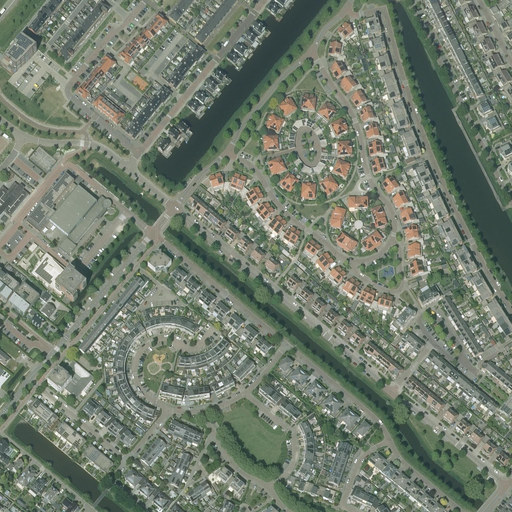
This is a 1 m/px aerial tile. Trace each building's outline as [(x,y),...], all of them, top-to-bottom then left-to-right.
[(58,0),(52,0),(52,1),(61,9),(64,5),(58,0)] [(192,4),(186,0),(183,0),(182,2),(189,8),(192,4)] [(226,0),(224,4),(231,10),(234,6),(227,0),(226,0)] [(470,0),(461,0),(458,2),(460,7),(459,7),(461,10),(467,7),(466,5),(471,2),(470,0)] [(511,6),(511,0),(500,0),(502,2),(500,4),(505,10),(509,4),(511,6)] [(52,1),(48,6),(58,13),(61,9),(52,1)] [(110,8),(101,1),(97,5),(106,12),(110,8)] [(436,1),(426,5),(428,8),(426,9),(427,11),(437,6),(435,2),(436,1)] [(179,6),(186,12),(189,8),(182,2),(179,6)] [(496,22),(502,18),(499,13),(505,10),(500,4),(498,5),(496,3),(493,5),(495,8),(490,11),(493,16),(493,17),(492,16),(492,17),(496,22)] [(220,8),(228,14),(231,10),(224,4),(220,8)] [(269,6),(267,9),(267,10),(275,17),(277,14),(278,14),(281,10),(281,9),(282,7),(278,4),(276,6),(275,4),(272,8),(270,6),(269,6)] [(106,12),(97,5),(94,9),(103,16),(104,15),(105,16),(107,13),(106,13),(106,12)] [(48,6),(45,10),(54,17),(58,13),(48,6)] [(175,10),(182,16),(186,12),(179,6),(175,10)] [(431,15),(440,10),(440,9),(439,10),(437,6),(427,11),(428,13),(430,12),(431,15)] [(467,7),(461,10),(462,14),(463,13),(466,18),(477,12),(474,7),(468,10),(467,7)] [(217,12),(224,18),(228,14),(220,8),(217,12)] [(45,9),(41,14),(51,22),(54,17),(45,10),(45,9)] [(103,16),(94,9),(93,10),(95,11),(92,14),(91,13),(100,21),(103,16)] [(172,14),(179,20),(182,16),(175,10),(172,14)] [(440,10),(431,15),(433,19),(443,14),(440,10)] [(224,18),(217,12),(214,16),(221,22),(224,18)] [(477,12),(466,18),(469,23),(467,23),(469,27),(475,23),(474,21),(479,18),(477,16),(478,15),(477,12)] [(100,21),(91,13),(87,17),(96,25),(100,21)] [(41,14),(37,18),(38,18),(47,26),(51,22),(41,14)] [(179,20),(172,14),(169,19),(176,24),(179,20)] [(435,24),(445,19),(443,14),(433,19),(435,24)] [(165,29),(168,25),(163,20),(159,17),(158,16),(154,20),(165,29)] [(211,20),(218,25),(221,22),(214,16),(211,20)] [(367,30),(379,27),(379,25),(378,25),(376,16),(373,17),(374,18),(375,22),(368,23),(368,24),(369,29),(367,30)] [(93,28),(96,25),(87,17),(87,18),(89,19),(86,22),(84,21),(94,29),(93,28)] [(38,18),(35,22),(44,30),(47,26),(38,18)] [(502,18),(496,22),(499,28),(499,27),(500,27),(503,32),(509,28),(511,31),(511,30),(511,20),(511,19),(505,23),(502,18)] [(437,26),(435,27),(436,29),(447,23),(445,19),(435,24),(437,26)] [(165,29),(154,20),(155,21),(152,24),(159,31),(162,27),(165,29)] [(208,24),(215,29),(218,25),(211,20),(208,24)] [(90,33),(94,29),(84,21),(81,25),(90,33)] [(35,22),(32,26),(41,34),(44,30),(35,22)] [(255,29),(252,32),(254,34),(252,35),(256,38),(258,37),(259,38),(263,33),(262,33),(264,30),(256,23),(256,24),(255,23),(253,27),(255,29)] [(447,23),(436,29),(437,31),(439,30),(440,33),(448,29),(446,24),(447,24),(447,23)] [(475,23),(469,27),(470,30),(472,29),(474,34),(485,29),(483,26),(481,24),(476,26),(475,23)] [(159,31),(152,24),(148,28),(156,35),(159,31)] [(215,29),(208,24),(204,28),(211,33),(215,29)] [(77,29),(86,37),(89,33),(90,34),(90,33),(81,25),(77,29)] [(341,28),(350,38),(354,35),(356,37),(358,36),(356,29),(351,31),(349,29),(350,28),(346,25),(345,26),(344,26),(342,28),(341,28)] [(32,26),(28,30),(35,36),(37,38),(41,34),(32,26)] [(368,39),(374,38),(373,35),(378,34),(381,34),(379,27),(367,30),(369,36),(367,36),(368,39)] [(144,31),(153,39),(156,35),(148,28),(145,32),(144,31)] [(201,32),(208,37),(211,33),(204,28),(201,32)] [(340,42),(346,45),(348,43),(346,42),(350,38),(341,28),(341,29),(339,31),(337,33),(340,36),(341,36),(343,38),(340,42)] [(86,37),(77,29),(74,34),(83,41),(86,37)] [(448,29),(440,33),(442,37),(451,33),(448,29)] [(485,29),(474,34),(477,39),(475,40),(477,43),(483,39),(482,37),(488,34),(485,29)] [(153,39),(144,31),(140,35),(150,43),(148,41),(151,38),(153,39)] [(198,35),(205,41),(208,37),(201,32),(198,35)] [(247,38),(245,41),(246,43),(245,44),(249,47),(250,46),(251,47),(255,42),(257,39),(256,38),(252,35),(249,32),(249,33),(248,32),(245,36),(246,36),(245,36),(247,38)] [(451,33),(442,37),(445,42),(453,38),(451,33)] [(83,41),(74,34),(75,35),(72,39),(71,37),(71,38),(80,45),(83,41)] [(137,39),(147,47),(150,43),(140,35),(137,39)] [(198,35),(194,40),(202,45),(205,41),(198,35)] [(80,45),(71,38),(67,42),(69,43),(76,49),(80,45)] [(375,41),(374,38),(368,39),(369,42),(371,42),(372,48),(384,45),(384,42),(383,43),(382,38),(379,39),(379,40),(375,41)] [(446,44),(444,45),(445,47),(455,42),(453,38),(445,42),(446,44)] [(147,47),(137,39),(134,43),(133,42),(142,49),(145,45),(147,47)] [(483,39),(477,43),(478,46),(480,45),(482,50),(493,45),(490,39),(484,42),(483,39)] [(10,52),(0,64),(0,65),(12,75),(19,69),(23,66),(32,57),(36,52),(34,50),(21,40),(14,49),(10,52)] [(137,52),(139,53),(142,49),(133,42),(129,46),(137,52)] [(346,45),(340,42),(338,46),(335,45),(336,45),(331,44),(330,46),(329,49),(329,50),(342,52),(343,47),(345,47),(346,45)] [(455,42),(445,47),(446,49),(448,48),(449,51),(459,46),(458,47),(455,42)] [(73,53),(76,49),(69,43),(66,46),(64,45),(64,46),(73,53)] [(237,46),(234,50),(237,53),(242,57),(244,54),(245,55),(249,50),(248,49),(249,47),(245,44),(244,46),(242,45),(239,48),(237,46),(237,47),(237,46)] [(384,45),(372,48),(374,54),(372,54),(373,57),(379,56),(378,53),(382,51),(383,52),(385,52),(384,45)] [(493,45),(482,50),(485,55),(483,56),(485,59),(491,56),(490,53),(495,50),(494,48),(494,47),(493,45)] [(60,50),(70,57),(71,58),(73,55),(72,55),(73,53),(64,46),(60,50)] [(126,50),(134,56),(137,52),(129,46),(126,50)] [(459,46),(449,51),(452,56),(461,51),(459,46)] [(193,52),(201,59),(203,56),(204,54),(196,48),(193,52)] [(70,57),(60,50),(57,54),(66,61),(70,57)] [(134,56),(126,50),(123,53),(122,53),(133,62),(131,60),(134,56)] [(344,60),(346,60),(345,57),(341,56),(342,52),(329,50),(329,51),(329,50),(328,53),(329,53),(329,56),(333,57),(334,56),(336,56),(337,61),(344,60)] [(461,51),(452,56),(454,60),(463,55),(461,51)] [(188,56),(197,63),(198,61),(199,62),(201,59),(193,52),(189,57),(188,56)] [(133,62),(122,53),(119,57),(121,59),(120,59),(124,62),(129,66),(133,62)] [(229,55),(226,59),(227,59),(235,66),(237,63),(237,64),(241,59),(240,58),(242,57),(237,53),(236,55),(235,54),(232,57),(230,55),(230,56),(229,55)] [(455,63),(454,64),(455,66),(466,60),(465,61),(462,56),(464,56),(463,55),(454,60),(455,63)] [(197,63),(188,56),(184,60),(193,67),(195,64),(194,64),(196,62),(197,63)] [(380,59),(379,56),(373,57),(374,60),(377,60),(379,65),(389,63),(389,62),(388,60),(387,56),(384,57),(380,59)] [(491,56),(485,59),(487,62),(488,61),(490,66),(489,67),(501,61),(500,58),(499,58),(498,56),(493,58),(491,56)] [(102,61),(113,70),(117,66),(111,61),(108,58),(106,57),(102,61)] [(193,67),(184,60),(184,61),(185,61),(182,65),(181,65),(189,71),(190,69),(190,70),(193,67)] [(344,60),(337,61),(338,66),(335,67),(335,66),(331,68),(332,71),(331,71),(333,73),(333,74),(345,68),(342,63),(344,62),(344,60)] [(466,60),(455,66),(456,68),(458,67),(459,70),(469,66),(466,60)] [(108,72),(111,68),(113,70),(102,61),(103,62),(100,66),(108,72)] [(501,61),(489,67),(491,72),(492,72),(493,75),(499,72),(498,69),(504,66),(501,61)] [(377,72),(378,75),(384,74),(383,71),(388,69),(388,70),(391,69),(389,63),(379,65),(381,71),(377,72)] [(177,69),(186,76),(188,73),(187,73),(189,71),(181,65),(177,69)] [(104,76),(108,72),(100,66),(97,69),(104,76)] [(461,73),(459,74),(460,76),(471,71),(469,66),(459,70),(461,73)] [(347,72),(345,68),(333,74),(334,75),(333,75),(335,77),(337,79),(341,77),(340,76),(343,75),(345,78),(350,74),(349,71),(347,72)] [(104,76),(97,69),(93,73),(101,80),(104,76)] [(186,76),(177,69),(178,70),(175,74),(174,73),(182,81),(181,80),(183,78),(183,79),(186,76)] [(216,77),(213,80),(219,86),(223,81),(223,80),(225,78),(217,71),(216,71),(213,74),(214,75),(216,77)] [(471,71),(460,76),(461,78),(463,77),(464,81),(474,76),(471,71)] [(498,83),(510,76),(507,71),(501,74),(499,72),(493,75),(495,78),(498,83)] [(101,80),(93,73),(90,77),(98,84),(101,80)] [(170,78),(179,86),(182,83),(181,82),(182,81),(174,73),(170,78)] [(352,76),(350,74),(345,78),(346,80),(345,82),(344,81),(340,84),(342,86),(341,87),(343,89),(344,89),(354,81),(350,77),(352,76)] [(381,78),(383,84),(394,80),(392,74),(389,74),(389,75),(385,77),(384,74),(378,75),(379,79),(381,78)] [(466,84),(464,85),(465,87),(476,81),(474,76),(464,81),(466,84)] [(510,76),(498,83),(498,84),(500,82),(503,87),(501,88),(503,91),(509,87),(507,84),(511,81),(511,79),(510,76)] [(98,84),(90,77),(87,81),(95,88),(98,84)] [(179,86),(170,78),(171,79),(167,83),(175,90),(176,88),(177,88),(179,86)] [(208,86),(205,89),(212,95),(216,90),(215,89),(218,87),(210,80),(209,81),(209,80),(206,84),(207,84),(206,84),(208,86)] [(394,80),(383,84),(385,83),(386,89),(396,86),(394,80)] [(95,88),(87,81),(84,85),(91,92),(95,88)] [(356,91),(361,87),(359,84),(358,86),(354,81),(344,89),(344,90),(346,92),(347,92),(348,93),(352,89),(353,90),(354,89),(356,91)] [(476,81),(465,87),(466,89),(468,88),(469,91),(479,86),(476,81)] [(91,92),(84,85),(81,89),(80,88),(80,89),(90,97),(91,97),(88,95),(91,92)] [(386,95),(398,92),(398,91),(397,89),(397,90),(396,86),(386,89),(388,95),(386,95)] [(471,94),(469,95),(470,97),(481,91),(479,86),(469,91),(471,94)] [(354,103),(365,96),(363,97),(360,92),(363,90),(361,87),(356,91),(357,94),(356,95),(351,98),(352,100),(353,103),(353,102),(354,103)] [(509,87),(503,91),(505,93),(504,93),(508,99),(511,95),(511,88),(511,90),(509,87)] [(90,97),(80,89),(76,93),(78,94),(82,97),(87,102),(90,97)] [(163,89),(159,94),(167,100),(169,98),(169,97),(170,95),(163,89)] [(481,91),(470,97),(471,99),(473,98),(475,101),(478,99),(480,98),(484,96),(481,91)] [(159,94),(157,92),(154,96),(153,97),(155,98),(163,104),(164,103),(165,103),(167,100),(159,94)] [(398,92),(386,95),(388,101),(387,102),(388,105),(393,103),(392,100),(397,99),(400,98),(398,92)] [(195,99),(203,106),(205,103),(205,104),(209,99),(202,93),(200,96),(198,95),(197,95),(194,98),(195,99)] [(97,109),(105,99),(101,95),(97,100),(94,104),(92,106),(97,109)] [(307,111),(309,97),(308,97),(305,96),(305,97),(303,97),(302,106),(301,106),(300,110),(307,111)] [(365,96),(354,103),(354,104),(355,106),(356,106),(357,107),(362,104),(362,105),(364,104),(365,107),(371,104),(370,100),(368,102),(365,96)] [(481,105),(478,107),(478,113),(489,108),(491,107),(488,102),(490,101),(488,98),(486,99),(484,96),(480,98),(478,99),(481,105)] [(153,97),(150,101),(159,108),(161,106),(161,105),(162,104),(163,105),(163,104),(155,98),(153,97)] [(97,109),(97,110),(97,109),(101,112),(109,102),(105,99),(97,109)] [(285,102),(284,103),(292,115),(298,111),(295,107),(294,108),(289,100),(287,101),(284,102),(285,102)] [(150,101),(146,105),(155,112),(156,111),(157,111),(159,108),(150,101)] [(109,102),(101,112),(105,115),(113,105),(109,102)] [(190,103),(187,107),(188,107),(187,107),(196,114),(198,111),(198,112),(202,107),(195,102),(193,105),(191,103),(190,104),(190,103)] [(292,115),(284,103),(283,103),(281,105),(279,107),(284,114),(283,115),(286,119),(292,115)] [(393,103),(388,105),(389,108),(390,108),(392,113),(404,109),(401,103),(398,104),(399,104),(394,106),(393,103)] [(322,119),(331,108),(331,107),(329,105),(328,106),(326,104),(320,111),(317,114),(322,119)] [(361,118),(373,113),(371,107),(373,107),(371,104),(365,107),(366,109),(365,110),(365,111),(360,113),(360,115),(361,118),(361,117),(361,118)] [(113,105),(105,115),(109,118),(117,108),(113,105)] [(146,105),(142,110),(152,117),(154,114),(153,114),(155,112),(146,105)] [(117,108),(109,118),(113,121),(112,122),(121,112),(117,108)] [(331,108),(322,119),(328,123),(330,120),(330,119),(336,112),(334,111),(334,110),(332,108),(331,108)] [(489,108),(478,113),(483,118),(489,115),(490,118),(496,114),(495,111),(492,113),(489,108)] [(394,119),(406,115),(404,109),(392,113),(394,119)] [(139,114),(147,121),(149,120),(152,117),(142,110),(139,114)] [(121,112),(112,122),(117,126),(118,124),(121,120),(125,115),(121,112)] [(373,113),(361,118),(362,119),(361,119),(363,122),(363,121),(364,123),(369,121),(370,121),(371,121),(372,123),(379,121),(378,118),(376,119),(373,113)] [(139,114),(135,118),(145,126),(147,123),(146,123),(147,121),(139,114)] [(491,120),(486,123),(486,130),(500,122),(496,114),(490,118),(491,120)] [(406,115),(394,119),(396,125),(408,121),(406,115)] [(269,121),(268,122),(282,128),(284,121),(280,120),(271,117),(270,119),(269,121)] [(135,118),(132,123),(141,131),(140,130),(142,128),(142,129),(145,126),(135,118)] [(332,132),(345,126),(345,125),(344,122),(343,123),(342,121),(334,125),(333,124),(329,126),(332,132)] [(379,121),(372,123),(373,126),(371,127),(366,129),(366,130),(365,131),(366,133),(367,134),(379,131),(378,125),(380,125),(379,121)] [(408,121),(396,125),(398,130),(397,131),(398,134),(404,132),(403,129),(407,127),(407,128),(410,127),(408,121)] [(282,128),(268,122),(268,123),(267,126),(266,128),(275,132),(275,133),(279,134),(282,128)] [(500,122),(486,130),(491,134),(497,131),(498,134),(504,131),(500,122)] [(132,123),(128,127),(138,136),(141,133),(140,132),(141,131),(132,123)] [(177,134),(180,137),(184,140),(186,137),(185,136),(189,131),(187,129),(187,128),(184,126),(181,124),(178,127),(179,128),(177,130),(179,131),(177,134)] [(345,126),(332,132),(335,139),(339,137),(339,136),(347,132),(346,130),(347,129),(346,127),(345,127),(345,126)] [(128,127),(127,128),(124,132),(126,133),(126,134),(134,140),(135,138),(136,139),(138,136),(128,127)] [(170,137),(168,140),(173,144),(175,146),(177,143),(176,142),(180,137),(177,134),(172,130),(169,133),(170,134),(168,136),(170,137)] [(379,131),(367,134),(367,135),(367,138),(368,138),(368,139),(374,138),(374,139),(376,138),(376,141),(383,140),(383,136),(379,137),(377,132),(379,131)] [(405,135),(404,132),(398,134),(399,137),(401,137),(403,142),(414,138),(414,136),(413,136),(411,131),(409,132),(409,133),(405,135)] [(414,138),(403,142),(405,148),(416,144),(414,138)] [(160,146),(157,150),(163,154),(164,153),(165,153),(170,147),(172,149),(175,146),(173,144),(168,140),(165,143),(164,142),(162,144),(161,144),(160,146)] [(369,151),(382,150),(382,144),(384,143),(383,140),(376,141),(377,144),(375,144),(375,145),(369,145),(370,147),(369,147),(369,150),(369,151)] [(500,156),(511,150),(511,149),(511,150),(508,145),(511,144),(510,141),(503,144),(505,147),(499,150),(500,156)] [(416,144),(405,148),(407,153),(418,149),(419,149),(418,147),(416,144)] [(418,149),(407,153),(409,157),(407,158),(410,164),(415,162),(414,158),(418,156),(418,157),(421,156),(418,149)] [(378,159),(385,157),(388,157),(387,154),(383,155),(382,150),(369,151),(369,154),(370,154),(370,157),(375,156),(378,155),(378,159)] [(511,150),(500,156),(505,161),(510,158),(511,160),(511,150)] [(373,168),(373,169),(385,165),(384,160),(386,160),(385,157),(378,159),(379,162),(376,163),(376,162),(372,163),(372,165),(372,166),(372,168),(373,168)] [(271,171),(284,165),(281,158),(277,160),(277,161),(268,165),(269,167),(270,170),(271,171)] [(334,167),(347,172),(348,172),(349,169),(348,169),(349,166),(341,163),(341,162),(337,160),(334,167)] [(284,165),(271,171),(272,174),(273,174),(274,176),(282,172),(282,173),(287,171),(284,165)] [(387,171),(385,165),(373,169),(373,170),(374,173),(375,175),(380,174),(379,173),(387,171)] [(417,165),(411,168),(413,172),(414,171),(417,177),(428,172),(427,170),(425,165),(422,167),(418,169),(417,165)] [(347,172),(334,167),(331,174),(336,175),(336,174),(345,178),(345,176),(346,176),(347,173),(347,172)] [(428,172),(417,177),(419,182),(421,181),(430,177),(428,172)] [(285,189),(294,178),(288,173),(285,177),(286,177),(280,185),(282,186),(282,187),(284,188),(285,189)] [(40,233),(49,222),(77,188),(73,184),(74,182),(66,175),(26,222),(40,233)] [(215,177),(214,177),(219,190),(223,189),(223,191),(227,191),(227,184),(222,184),(222,181),(223,181),(221,176),(218,176),(215,177)] [(227,184),(227,191),(229,191),(230,189),(235,191),(240,178),(240,177),(237,176),(236,177),(234,176),(232,181),(233,181),(232,184),(227,184)] [(324,180),(332,192),(333,192),(336,190),(335,190),(337,188),(332,181),(333,180),(330,176),(324,180)] [(214,192),(219,190),(214,177),(214,178),(214,177),(211,178),(211,179),(208,180),(210,185),(211,185),(212,187),(207,191),(212,195),(214,194),(214,192)] [(421,181),(419,182),(421,188),(423,187),(432,183),(433,183),(432,181),(430,177),(421,181)] [(242,196),(246,191),(242,188),(243,185),(244,186),(246,181),(244,180),(244,179),(241,178),(240,178),(235,191),(239,192),(239,194),(242,196)] [(299,182),(294,178),(285,189),(288,191),(290,192),(296,185),(296,186),(299,182)] [(386,190),(396,182),(393,178),(387,183),(386,182),(383,185),(384,187),(385,190),(386,190)] [(332,192),(324,180),(319,184),(321,188),(322,188),(327,195),(329,194),(332,193),(332,192)] [(396,190),(398,193),(404,189),(402,186),(399,188),(395,184),(396,182),(386,190),(386,191),(388,193),(389,193),(390,194),(394,191),(395,191),(396,190)] [(0,217),(4,213),(10,218),(11,218),(13,215),(26,198),(29,196),(29,195),(23,190),(24,188),(20,185),(19,187),(14,183),(12,186),(8,191),(2,187),(2,188),(0,190),(0,217)] [(421,188),(423,193),(422,194),(424,197),(429,194),(428,192),(432,190),(432,191),(435,189),(432,183),(423,187),(421,188)] [(316,185),(309,184),(308,199),(311,199),(314,199),(315,190),(316,185)] [(78,187),(77,188),(49,222),(66,236),(58,245),(60,246),(59,249),(68,257),(76,247),(74,246),(96,219),(98,221),(99,219),(106,211),(106,210),(107,210),(108,210),(109,209),(109,208),(110,206),(110,205),(110,204),(110,203),(109,202),(108,202),(107,202),(106,201),(106,202),(105,201),(106,201),(101,197),(97,203),(78,187)] [(248,201),(260,194),(258,191),(257,191),(256,189),(252,192),(252,193),(250,194),(246,191),(242,196),(241,197),(243,199),(246,198),(248,201)] [(395,204),(407,198),(404,193),(406,192),(404,189),(398,193),(399,195),(398,196),(398,197),(393,199),(394,201),(393,201),(395,204)] [(429,194),(424,197),(425,200),(427,199),(429,205),(440,200),(440,199),(439,197),(439,198),(437,193),(434,195),(435,195),(431,197),(429,194)] [(252,210),(258,206),(256,204),(257,204),(257,203),(262,200),(262,198),(261,195),(260,195),(260,194),(248,201),(251,207),(250,208),(252,210)] [(187,204),(188,206),(188,207),(189,208),(190,208),(198,198),(194,195),(186,204),(187,204)] [(190,208),(190,209),(191,209),(192,210),(193,210),(194,211),(195,211),(202,202),(198,198),(190,208)] [(355,211),(358,210),(357,198),(351,198),(351,200),(348,200),(348,202),(347,202),(348,206),(349,209),(355,209),(355,211)] [(364,198),(357,198),(358,210),(361,210),(361,209),(367,209),(367,205),(368,205),(368,201),(367,201),(367,200),(364,200),(364,198)] [(405,206),(406,208),(413,206),(411,202),(409,203),(407,198),(395,204),(396,205),(395,205),(397,208),(397,207),(398,209),(403,206),(404,207),(405,206)] [(440,200),(429,205),(431,204),(433,209),(432,210),(443,205),(440,200)] [(199,214),(206,205),(202,202),(195,211),(199,214)] [(206,205),(199,214),(203,218),(210,209),(211,208),(207,205),(206,205)] [(259,217),(270,209),(269,208),(270,208),(267,206),(266,205),(261,209),(260,208),(260,209),(258,206),(252,210),(255,215),(256,214),(259,217)] [(443,205),(432,210),(434,216),(445,211),(443,205)] [(402,219),(402,220),(414,215),(412,216),(410,210),(414,209),(413,206),(406,208),(407,211),(406,212),(401,214),(401,216),(402,219)] [(371,217),(373,221),(384,216),(382,210),(382,211),(380,211),(379,208),(378,209),(378,208),(374,209),(374,210),(371,211),(373,217),(371,217)] [(207,221),(215,212),(210,209),(203,218),(207,221)] [(270,209),(259,217),(263,222),(262,223),(265,226),(270,221),(268,219),(269,218),(268,217),(273,213),(272,212),(273,212),(270,209)] [(334,211),(332,218),(344,221),(345,218),(343,218),(345,212),(342,211),(342,210),(338,209),(338,210),(336,210),(335,212),(334,212),(334,211)] [(445,211),(434,216),(436,215),(439,220),(435,222),(437,225),(442,222),(441,219),(445,217),(445,218),(448,217),(445,211)] [(215,212),(207,221),(211,225),(219,216),(215,212)] [(412,223),(412,225),(419,224),(418,220),(416,221),(414,215),(402,220),(403,223),(404,223),(404,224),(410,222),(410,223),(412,223)] [(214,228),(215,229),(223,219),(219,216),(211,225),(212,225),(213,227),(213,228),(214,228)] [(387,223),(384,216),(373,221),(374,224),(375,223),(377,229),(380,228),(384,227),(384,226),(385,226),(384,223),(386,222),(386,223),(387,223)] [(270,221),(265,226),(268,230),(269,228),(273,232),(282,221),(281,221),(279,219),(277,218),(273,223),(272,222),(272,223),(270,221)] [(343,224),(344,221),(332,218),(330,224),(332,224),(331,227),(333,228),(332,229),(336,230),(336,229),(340,230),(341,224),(343,224)] [(215,229),(215,230),(216,230),(217,230),(218,231),(219,231),(220,232),(224,227),(226,229),(230,223),(228,221),(227,223),(223,219),(215,229)] [(282,221),(273,232),(277,236),(276,237),(275,239),(277,241),(279,239),(284,233),(281,232),(282,231),(281,230),(286,225),(284,224),(285,224),(283,222),(282,222),(282,221)] [(442,222),(437,225),(438,228),(442,226),(444,232),(443,232),(443,233),(453,227),(450,221),(447,222),(448,223),(444,225),(442,222)] [(225,236),(226,237),(226,238),(226,239),(227,239),(227,240),(228,240),(236,230),(232,227),(233,225),(230,223),(226,229),(228,231),(224,235),(225,236)] [(406,235),(406,236),(419,233),(418,227),(420,227),(419,224),(412,225),(413,228),(411,229),(412,229),(406,231),(406,232),(406,235)] [(453,227),(443,233),(445,238),(456,233),(453,227)] [(286,235),(284,233),(279,239),(283,242),(284,241),(288,243),(296,232),(295,232),(295,231),(292,230),(291,229),(287,235),(286,234),(286,235)] [(228,240),(228,241),(229,241),(230,241),(231,241),(232,242),(233,243),(237,238),(239,240),(243,234),(241,232),(240,233),(236,230),(228,240)] [(296,232),(288,243),(297,249),(300,243),(297,241),(300,235),(299,235),(299,234),(296,232)] [(370,236),(368,238),(375,248),(380,243),(379,242),(381,240),(380,239),(381,239),(378,235),(378,236),(376,233),(371,237),(370,236)] [(415,240),(416,243),(423,242),(422,239),(420,239),(419,233),(406,236),(407,237),(406,237),(407,239),(408,239),(408,241),(414,240),(414,241),(415,240)] [(456,233),(445,238),(447,237),(450,242),(448,243),(459,238),(458,236),(456,233)] [(243,234),(239,240),(241,242),(237,246),(238,247),(239,248),(239,249),(240,250),(240,251),(241,251),(249,241),(245,237),(246,236),(243,234)] [(337,245),(343,248),(350,238),(347,236),(346,238),(341,234),(339,237),(339,236),(336,240),(337,240),(336,242),(339,243),(338,245),(337,244),(337,245)] [(370,252),(375,248),(368,238),(366,235),(361,239),(364,242),(361,245),(363,247),(363,248),(365,251),(366,250),(367,252),(369,250),(370,251),(370,252)] [(352,240),(350,238),(343,248),(348,252),(349,250),(351,252),(352,251),(353,251),(355,248),(355,247),(356,245),(351,241),(352,240)] [(459,238),(448,243),(451,249),(449,250),(451,253),(456,250),(455,247),(459,245),(459,246),(462,244),(459,238)] [(243,252),(244,252),(245,253),(246,253),(250,249),(252,251),(256,245),(254,243),(253,244),(249,241),(241,251),(242,252),(243,252)] [(303,253),(307,256),(316,246),(315,245),(313,243),(312,244),(310,242),(307,246),(308,247),(303,253)] [(408,252),(408,253),(421,252),(421,246),(423,246),(423,242),(416,243),(416,246),(414,246),(414,247),(409,247),(409,249),(408,249),(408,252)] [(33,244),(28,250),(32,253),(37,247),(33,244)] [(251,258),(252,259),(252,260),(253,261),(254,262),(262,252),(258,248),(259,247),(256,245),(252,251),(254,252),(250,257),(251,258)] [(316,246),(307,256),(312,260),(310,261),(312,263),(317,258),(315,256),(316,254),(317,254),(320,250),(318,249),(319,248),(316,246)] [(456,250),(451,253),(453,255),(454,255),(457,260),(467,254),(464,248),(461,250),(462,250),(458,252),(456,250)] [(264,258),(266,260),(270,255),(268,253),(266,254),(262,252),(254,262),(255,263),(256,263),(257,263),(258,264),(259,264),(264,258)] [(416,258),(417,261),(424,260),(423,257),(422,257),(421,252),(408,253),(408,256),(409,256),(409,259),(414,259),(414,258),(416,258)] [(171,264),(163,257),(162,258),(161,257),(161,253),(156,253),(156,258),(155,259),(154,258),(147,266),(155,272),(156,271),(163,270),(165,271),(171,264)] [(55,287),(67,274),(66,273),(63,277),(61,275),(64,272),(53,261),(53,260),(54,261),(46,254),(42,260),(43,260),(40,263),(39,262),(37,265),(38,266),(32,274),(37,278),(38,277),(46,284),(45,285),(48,287),(49,286),(61,296),(62,295),(61,294),(62,293),(55,287)] [(467,254),(457,260),(460,265),(470,260),(467,254)] [(264,267),(266,269),(266,270),(267,270),(267,271),(276,261),(272,258),(273,257),(270,255),(266,260),(268,262),(264,267)] [(320,260),(317,258),(312,263),(315,266),(316,265),(319,268),(330,260),(329,259),(327,256),(327,257),(325,255),(321,258),(322,259),(320,260)] [(424,260),(417,261),(417,264),(415,265),(415,264),(410,265),(410,267),(410,268),(410,270),(411,270),(411,271),(424,268),(426,267),(425,262),(427,262),(427,259),(424,260)] [(319,268),(322,272),(321,273),(322,274),(320,275),(322,278),(324,276),(329,272),(327,270),(328,269),(328,268),(333,264),(332,263),(330,260),(319,268)] [(470,260),(460,265),(463,271),(473,265),(470,260)] [(273,274),(273,273),(273,274),(274,274),(275,274),(275,273),(276,273),(276,272),(276,271),(275,271),(280,265),(276,261),(267,271),(268,272),(269,272),(270,273),(271,273),(272,274),(273,274)] [(464,281),(466,280),(471,277),(469,274),(474,272),(477,271),(473,265),(463,271),(466,276),(462,278),(464,281)] [(425,273),(424,268),(411,271),(411,272),(412,275),(413,277),(418,276),(417,275),(420,274),(421,278),(428,275),(427,273),(425,273)] [(331,274),(329,272),(324,276),(326,279),(327,278),(332,282),(341,272),(339,269),(338,270),(337,269),(333,274),(332,273),(331,274)] [(0,296),(0,297),(0,296),(0,297),(6,302),(19,287),(7,276),(6,277),(7,277),(2,282),(0,279),(0,274),(1,272),(2,273),(2,272),(0,270),(0,296)] [(174,283),(176,281),(182,273),(178,270),(174,274),(172,272),(167,277),(170,280),(170,279),(174,283)] [(334,287),(339,290),(343,284),(341,283),(342,282),(341,281),(345,276),(344,275),(345,275),(342,273),(341,272),(332,282),(336,285),(334,287)] [(75,279),(69,273),(68,274),(67,274),(55,287),(62,293),(72,302),(85,286),(78,279),(77,279),(76,278),(75,279)] [(181,288),(185,283),(183,281),(186,277),(182,273),(176,281),(174,283),(181,288)] [(473,279),(471,277),(466,280),(468,282),(469,282),(472,287),(482,281),(483,281),(482,279),(481,279),(479,275),(476,276),(477,277),(473,279)] [(135,280),(133,283),(140,288),(141,289),(148,281),(142,276),(139,280),(137,279),(135,281),(135,280)] [(286,285),(287,287),(288,287),(288,288),(288,289),(289,289),(298,279),(293,276),(288,282),(288,281),(287,281),(286,282),(286,283),(286,284),(286,285)] [(302,283),(298,279),(289,289),(290,290),(291,290),(292,291),(294,292),(298,287),(300,289),(305,284),(303,282),(302,283)] [(342,291),(347,294),(355,283),(354,283),(355,283),(352,281),(351,281),(350,280),(347,286),(346,285),(345,286),(343,284),(339,290),(341,292),(342,291)] [(189,292),(195,284),(191,281),(188,285),(185,283),(181,288),(183,291),(185,288),(189,292)] [(482,281),(472,287),(474,286),(477,291),(485,286),(482,281)] [(132,285),(130,287),(137,292),(140,288),(133,283),(131,285),(132,285)] [(356,284),(355,283),(347,294),(353,298),(352,299),(355,301),(358,295),(356,293),(357,292),(356,292),(359,287),(358,286),(359,285),(356,283),(356,284)] [(195,284),(189,292),(188,293),(192,297),(191,297),(194,299),(199,294),(196,292),(200,288),(195,284)] [(298,297),(299,299),(300,299),(300,300),(300,301),(301,301),(310,291),(306,288),(308,286),(305,284),(300,289),(303,291),(298,297)] [(8,304),(12,307),(24,317),(39,298),(24,286),(8,304)] [(431,292),(428,293),(433,302),(439,298),(438,295),(437,296),(436,295),(440,293),(436,286),(429,290),(431,292)] [(485,286),(477,291),(480,296),(488,291),(485,286)] [(127,290),(133,296),(137,292),(130,287),(129,289),(129,288),(127,290)] [(433,302),(428,293),(431,292),(429,290),(429,289),(421,294),(423,296),(428,305),(433,302)] [(133,296),(127,290),(125,293),(124,295),(130,300),(133,296)] [(361,296),(358,295),(355,301),(358,303),(359,301),(364,304),(370,292),(370,291),(367,290),(366,290),(365,290),(362,296),(361,295),(361,296)] [(301,301),(302,302),(303,302),(304,303),(306,304),(310,299),(312,301),(317,296),(315,294),(314,295),(310,291),(301,301)] [(492,297),(488,291),(480,296),(478,297),(481,303),(480,303),(482,306),(487,303),(485,300),(489,298),(489,299),(492,297)] [(45,292),(40,299),(46,304),(52,297),(45,292)] [(199,301),(203,304),(210,296),(205,292),(202,297),(199,295),(194,301),(197,303),(199,301)] [(371,292),(370,292),(364,304),(370,307),(370,308),(373,309),(375,303),(373,302),(373,301),(372,300),(375,295),(374,294),(374,293),(371,292)] [(120,298),(127,304),(130,300),(124,295),(122,296),(120,298)] [(209,312),(213,307),(211,305),(215,300),(210,296),(203,304),(208,308),(206,310),(209,312)] [(311,308),(312,310),(313,310),(313,311),(314,312),(323,302),(319,299),(320,298),(317,296),(312,301),(315,303),(311,308)] [(422,309),(428,305),(423,296),(418,300),(421,306),(422,309)] [(378,304),(375,303),(373,309),(378,311),(378,310),(383,311),(386,298),(383,297),(381,297),(379,303),(378,303),(378,304)] [(127,304),(120,298),(118,300),(119,301),(117,303),(124,308),(127,304)] [(387,298),(386,298),(383,311),(387,312),(386,314),(390,315),(390,314),(393,309),(390,308),(390,305),(391,305),(393,300),(390,300),(390,299),(387,298)] [(441,303),(444,307),(455,300),(455,299),(450,302),(448,298),(441,303)] [(456,301),(455,300),(444,307),(447,312),(454,308),(452,304),(456,301)] [(488,313),(498,307),(497,305),(494,301),(492,303),(488,306),(487,303),(482,306),(483,309),(486,307),(490,312),(488,313)] [(327,306),(323,302),(314,312),(315,313),(316,313),(317,313),(317,314),(319,314),(319,315),(323,310),(325,312),(330,306),(328,304),(327,306)] [(114,306),(120,312),(124,308),(117,303),(116,304),(114,306)] [(218,316),(224,308),(219,304),(216,309),(213,307),(209,312),(211,315),(213,312),(218,316)] [(48,318),(54,310),(47,305),(41,313),(43,314),(46,317),(48,318)] [(120,312),(114,306),(112,308),(112,309),(111,310),(117,316),(120,312)] [(324,319),(325,320),(326,321),(326,322),(327,323),(336,313),(332,310),(333,308),(330,306),(325,312),(328,314),(324,318),(324,319)] [(498,307),(488,313),(491,318),(501,312),(498,307)] [(223,324),(227,319),(225,317),(229,312),(224,308),(218,316),(216,319),(220,322),(219,324),(221,326),(223,324)] [(456,311),(454,308),(447,312),(450,317),(461,309),(460,308),(456,311)] [(403,314),(411,320),(415,315),(413,313),(413,314),(407,309),(403,314)] [(462,311),(461,309),(450,317),(452,321),(460,317),(457,313),(462,311)] [(37,314),(32,310),(29,314),(34,318),(30,322),(40,330),(45,323),(36,316),(37,314)] [(117,316),(111,310),(110,312),(109,312),(107,314),(114,319),(117,316)] [(501,312),(491,318),(491,319),(493,318),(496,322),(504,317),(501,312)] [(340,316),(336,313),(327,323),(328,324),(329,324),(330,324),(332,325),(332,326),(336,321),(338,323),(343,317),(341,315),(340,316)] [(114,319),(107,314),(105,316),(106,317),(104,318),(111,323),(114,319)] [(411,320),(403,314),(399,319),(407,325),(411,320)] [(151,331),(156,330),(153,319),(149,320),(147,315),(145,315),(145,316),(147,319),(151,331)] [(232,328),(238,320),(234,316),(230,321),(227,319),(223,324),(225,326),(227,324),(232,328)] [(337,330),(338,331),(339,332),(339,333),(340,334),(349,324),(345,321),(346,319),(343,317),(338,323),(341,325),(337,329),(337,330)] [(462,320),(460,317),(452,321),(455,326),(467,319),(466,317),(462,320)] [(504,317),(496,322),(499,328),(508,322),(504,317)] [(111,323),(104,318),(103,320),(101,322),(107,327),(111,323)] [(179,330),(183,318),(182,318),(181,319),(179,318),(177,318),(175,329),(179,330)] [(183,318),(179,330),(184,332),(189,321),(185,319),(183,318)] [(147,333),(151,331),(147,319),(145,320),(147,324),(143,326),(147,333)] [(403,330),(407,325),(399,319),(397,321),(396,320),(391,325),(397,330),(400,327),(401,328),(400,329),(403,330)] [(467,320),(467,319),(455,326),(458,330),(465,326),(463,322),(467,320)] [(237,336),(242,330),(239,329),(243,324),(238,320),(232,328),(236,332),(234,334),(237,336)] [(188,334),(195,323),(193,322),(193,323),(191,322),(189,321),(184,332),(188,334)] [(99,324),(98,326),(104,331),(107,327),(101,322),(99,324)] [(508,322),(499,328),(502,333),(511,327),(508,322)] [(195,323),(188,334),(192,337),(195,333),(196,334),(198,331),(197,331),(198,330),(199,328),(195,326),(196,324),(195,323)] [(340,334),(341,334),(342,335),(343,335),(345,336),(345,337),(349,332),(351,334),(356,328),(354,326),(353,326),(349,323),(349,324),(340,334)] [(96,328),(94,330),(101,335),(104,331),(98,326),(97,328),(96,328)] [(135,326),(133,327),(141,337),(145,334),(141,327),(137,329),(135,326)] [(467,329),(465,326),(458,330),(461,335),(472,328),(472,327),(467,329)] [(141,337),(133,327),(132,328),(133,329),(130,332),(132,334),(138,340),(141,337)] [(511,328),(511,327),(502,333),(506,338),(503,340),(505,343),(510,340),(508,337),(511,334),(511,328)] [(246,340),(252,332),(248,328),(244,332),(242,330),(237,336),(240,338),(241,336),(246,340)] [(350,341),(351,342),(352,343),(352,344),(353,345),(362,335),(358,331),(359,330),(356,328),(351,334),(354,335),(350,340),(350,341)] [(473,329),(472,328),(461,335),(464,339),(471,335),(469,332),(473,329)] [(91,334),(98,339),(101,335),(94,330),(92,332),(93,332),(91,334)] [(251,348),(256,342),(253,340),(257,336),(252,332),(246,340),(250,343),(248,346),(251,348)] [(406,343),(411,336),(407,333),(400,341),(403,344),(405,346),(407,344),(406,343)] [(98,339),(91,334),(90,336),(90,335),(88,338),(94,343),(98,339)] [(125,334),(124,335),(134,343),(138,340),(132,334),(129,337),(125,334)] [(399,334),(395,340),(391,344),(393,347),(402,336),(399,334)] [(127,339),(124,342),(131,347),(134,343),(124,335),(123,336),(127,339)] [(353,345),(354,345),(355,346),(356,346),(358,347),(362,343),(364,344),(369,339),(367,337),(366,338),(362,335),(353,345)] [(473,338),(471,335),(464,339),(467,344),(478,337),(477,336),(473,338)] [(410,346),(415,340),(411,336),(406,343),(407,344),(410,346)] [(479,338),(478,337),(467,344),(470,349),(477,344),(475,341),(479,338)] [(85,342),(91,347),(94,343),(88,338),(86,340),(85,342)] [(363,351),(364,353),(365,353),(365,354),(365,355),(366,355),(375,346),(370,342),(372,341),(369,339),(364,344),(367,346),(363,351)] [(260,351),(267,344),(262,340),(258,344),(256,342),(251,348),(254,350),(256,348),(260,351)] [(415,340),(410,346),(413,349),(411,351),(414,352),(415,351),(414,350),(420,343),(415,340)] [(222,341),(219,345),(228,353),(229,353),(230,352),(228,351),(231,347),(229,346),(229,345),(229,344),(227,343),(226,344),(222,341)] [(91,347),(85,342),(84,344),(83,343),(81,345),(88,351),(91,347)] [(118,344),(117,346),(129,351),(131,347),(124,342),(122,346),(118,344)] [(424,347),(420,343),(414,350),(415,351),(414,352),(411,351),(410,353),(412,354),(413,353),(417,356),(419,353),(424,347)] [(511,343),(504,349),(505,351),(503,353),(505,356),(507,354),(506,352),(511,347),(511,343)] [(267,344),(260,351),(265,355),(267,353),(268,353),(270,351),(269,350),(271,347),(267,344)] [(479,348),(477,344),(470,349),(472,353),(484,346),(483,345),(479,348)] [(85,355),(88,351),(81,345),(79,348),(80,348),(78,350),(85,355)] [(215,348),(224,357),(228,353),(219,345),(215,348)] [(485,347),(484,346),(472,353),(475,358),(496,345),(482,353),(480,350),(485,347)] [(129,351),(117,346),(117,347),(118,348),(116,352),(127,356),(129,351)] [(366,355),(367,356),(368,356),(368,357),(369,357),(371,358),(379,349),(375,346),(366,355)] [(224,357),(215,348),(212,351),(219,361),(224,357)] [(379,349),(371,358),(375,361),(383,352),(379,349)] [(0,362),(4,366),(9,359),(0,351),(0,362)] [(208,354),(213,363),(217,361),(218,363),(219,362),(219,361),(212,351),(208,354)] [(127,356),(116,352),(115,356),(113,356),(113,357),(126,360),(127,356)] [(383,353),(383,352),(375,361),(379,365),(386,357),(382,354),(383,353)] [(428,364),(430,366),(431,364),(430,363),(436,357),(431,353),(426,360),(429,362),(428,364)] [(203,356),(209,368),(210,367),(209,365),(213,363),(208,354),(203,356)] [(209,368),(203,356),(199,358),(202,369),(203,368),(206,367),(207,369),(209,368)] [(386,357),(379,365),(384,368),(391,359),(387,356),(386,357)] [(253,362),(250,360),(247,357),(242,363),(251,372),(252,371),(252,372),(256,369),(251,364),(253,362)] [(434,367),(440,360),(436,357),(430,363),(431,364),(434,367)] [(391,359),(384,368),(388,372),(395,363),(391,359)] [(284,378),(290,371),(288,369),(292,364),(286,360),(279,369),(282,371),(280,374),(284,378)] [(440,360),(434,367),(438,369),(436,371),(438,373),(440,371),(439,370),(444,364),(440,360)] [(81,368),(76,364),(73,361),(58,379),(54,375),(47,383),(57,392),(61,387),(76,400),(93,379),(83,370),(82,371),(80,369),(81,368)] [(487,366),(485,368),(485,367),(484,367),(483,367),(482,367),(482,368),(481,368),(481,369),(481,370),(482,370),(482,371),(483,371),(484,371),(485,371),(485,370),(488,372),(493,366),(489,362),(485,365),(486,365),(487,366)] [(251,372),(242,363),(238,366),(239,367),(241,368),(248,375),(251,372)] [(388,372),(389,374),(390,375),(391,376),(399,366),(395,363),(388,372)] [(441,375),(448,367),(444,364),(439,370),(440,371),(438,373),(441,375)] [(404,370),(399,366),(391,376),(392,377),(393,377),(394,378),(396,378),(396,379),(404,370)] [(493,366),(488,372),(491,375),(496,368),(495,367),(493,366)] [(495,378),(500,372),(497,369),(499,367),(497,366),(495,367),(496,368),(491,375),(495,378)] [(448,367),(441,375),(444,378),(446,380),(448,378),(447,377),(452,371),(448,367)] [(248,375),(241,368),(237,372),(244,379),(248,375)] [(296,383),(303,374),(298,370),(294,375),(291,373),(286,379),(291,383),(293,380),(296,383)] [(451,380),(456,374),(452,371),(447,377),(448,378),(451,380)] [(244,380),(244,379),(237,372),(233,376),(234,377),(233,378),(235,381),(237,379),(241,383),(244,380)] [(500,372),(495,378),(499,382),(505,375),(504,374),(500,372)] [(503,385),(509,379),(506,376),(507,374),(505,372),(504,374),(505,375),(499,382),(503,385)] [(308,378),(303,374),(296,383),(298,385),(296,388),(301,392),(306,385),(304,383),(308,378)] [(456,374),(451,380),(454,383),(453,385),(455,387),(456,385),(455,384),(461,377),(456,374)] [(230,390),(224,378),(221,380),(219,376),(218,377),(221,383),(225,392),(230,390)] [(232,383),(235,381),(233,378),(231,380),(229,376),(224,378),(230,390),(231,389),(231,390),(235,388),(232,383)] [(405,386),(406,388),(407,388),(407,389),(407,390),(408,390),(417,380),(412,377),(405,386)] [(459,387),(465,381),(461,377),(455,384),(456,385),(459,387)] [(509,379),(503,385),(508,389),(511,383),(511,381),(509,379)] [(408,390),(409,391),(410,391),(410,392),(411,392),(413,393),(421,384),(417,380),(408,390)] [(116,390),(127,386),(126,381),(114,384),(115,389),(116,390)] [(465,381),(459,387),(458,389),(461,392),(463,394),(465,392),(463,391),(469,384),(465,381)] [(225,392),(221,383),(216,385),(221,394),(225,392)] [(263,397),(271,387),(267,383),(258,394),(261,397),(262,396),(263,397)] [(309,394),(312,396),(319,388),(314,383),(310,388),(308,386),(302,393),(307,397),(309,394)] [(168,389),(169,385),(162,384),(159,391),(162,392),(161,398),(165,399),(165,398),(166,398),(168,389)] [(220,395),(221,394),(216,385),(216,384),(214,385),(212,384),(209,386),(210,390),(211,393),(214,392),(217,397),(221,395),(220,395)] [(417,396),(425,387),(421,384),(413,393),(417,396)] [(466,396),(473,388),(469,384),(463,391),(465,392),(463,394),(466,396)] [(118,396),(129,390),(127,386),(116,390),(117,392),(117,394),(117,395),(118,396)] [(271,387),(263,397),(266,400),(278,387),(276,386),(274,389),(271,387)] [(270,403),(279,393),(276,391),(279,388),(278,387),(266,400),(270,403)] [(425,387),(417,396),(421,400),(429,391),(425,387)] [(320,397),(325,392),(319,388),(312,396),(315,399),(313,401),(317,405),(323,399),(320,397)] [(473,388),(466,396),(469,399),(471,401),(473,399),(472,398),(477,391),(473,388)] [(209,394),(211,393),(210,390),(208,390),(208,389),(203,390),(204,399),(205,399),(205,400),(209,400),(209,394)] [(129,390),(118,396),(118,398),(119,397),(121,401),(131,395),(129,390)] [(182,397),(185,397),(185,393),(183,393),(183,392),(178,391),(176,400),(177,401),(181,402),(182,397)] [(193,401),(194,401),(193,391),(187,392),(188,393),(185,393),(185,397),(188,397),(189,402),(193,402),(193,401)] [(426,403),(433,394),(429,391),(421,400),(426,403)] [(476,401),(481,395),(477,391),(472,398),(473,399),(476,401)] [(278,403),(280,405),(285,399),(279,393),(270,403),(271,404),(271,405),(274,407),(278,403)] [(433,394),(426,403),(430,407),(437,398),(433,394)] [(124,407),(134,398),(131,395),(121,401),(124,405),(123,405),(124,407)] [(481,395),(476,401),(479,404),(477,406),(480,407),(481,406),(480,405),(485,398),(481,395)] [(326,408),(329,410),(336,401),(331,397),(327,402),(324,400),(319,407),(324,411),(326,408)] [(124,407),(125,407),(126,406),(129,410),(130,410),(138,402),(134,398),(124,407)] [(430,407),(431,408),(431,409),(432,410),(433,411),(441,401),(437,398),(430,407)] [(484,408),(490,402),(485,398),(480,405),(481,406),(484,408)] [(282,413),(283,414),(289,406),(291,404),(285,399),(280,405),(282,406),(278,411),(282,414),(282,413)] [(27,410),(33,414),(41,405),(35,400),(35,401),(28,409),(27,410)] [(87,414),(95,406),(91,403),(92,402),(89,400),(85,405),(87,407),(84,411),(87,414)] [(341,406),(336,401),(329,410),(331,412),(329,415),(334,419),(339,413),(337,411),(341,406)] [(433,411),(434,412),(435,412),(436,413),(438,413),(438,414),(442,409),(444,411),(449,405),(446,403),(445,405),(441,401),(433,411)] [(130,410),(134,414),(133,415),(134,415),(141,405),(138,402),(130,410)] [(490,402),(484,408),(487,411),(486,413),(488,414),(489,412),(488,412),(494,405),(490,402)] [(291,420),(297,412),(298,411),(296,409),(299,405),(298,404),(294,408),(293,409),(287,417),(291,420)] [(39,419),(47,410),(41,405),(33,414),(39,419)] [(136,415),(140,417),(141,415),(145,408),(141,405),(134,415),(135,416),(136,415)] [(446,422),(454,412),(450,409),(451,407),(449,405),(444,411),(446,413),(443,417),(443,418),(444,419),(444,420),(445,421),(446,422)] [(498,409),(494,405),(488,412),(489,412),(493,415),(498,409)] [(97,415),(102,409),(100,407),(98,409),(95,406),(87,414),(91,417),(95,413),(97,415)] [(287,417),(293,409),(289,406),(283,414),(287,417)] [(511,414),(504,407),(499,413),(501,414),(502,414),(503,414),(500,418),(506,423),(511,417),(509,416),(511,414)] [(143,421),(144,422),(150,410),(145,408),(141,415),(140,417),(139,418),(143,420),(143,421)] [(102,409),(97,415),(99,417),(96,421),(99,424),(107,416),(103,413),(104,412),(101,410),(102,409)] [(47,410),(39,419),(44,424),(52,414),(47,410)] [(154,411),(150,410),(144,422),(146,422),(150,423),(152,420),(152,419),(153,419),(154,417),(153,416),(154,411)] [(335,420),(340,424),(343,427),(345,424),(352,415),(347,411),(343,416),(341,414),(335,420)] [(297,412),(291,420),(291,421),(294,424),(301,416),(297,412)] [(446,422),(447,423),(448,423),(449,423),(451,424),(451,425),(455,420),(457,422),(462,416),(459,414),(458,415),(454,412),(446,422)] [(52,414),(44,424),(47,426),(46,428),(51,432),(59,423),(57,421),(57,420),(58,420),(58,419),(52,414)] [(358,419),(352,415),(345,424),(348,426),(346,429),(350,433),(356,426),(353,424),(358,419)] [(109,425),(114,418),(112,416),(110,419),(107,416),(99,424),(103,427),(107,423),(109,425)] [(459,433),(467,423),(463,419),(464,418),(462,416),(457,422),(459,424),(456,428),(456,429),(457,430),(457,431),(458,431),(458,432),(459,433)] [(112,434),(119,426),(115,423),(116,422),(113,420),(114,418),(109,425),(111,427),(108,431),(112,434)] [(169,431),(174,433),(178,425),(178,424),(172,421),(170,426),(171,426),(169,431)] [(55,433),(61,437),(69,428),(63,423),(62,424),(56,432),(55,432),(55,433)] [(301,433),(312,427),(312,426),(310,427),(308,423),(306,424),(298,428),(301,433)] [(459,433),(460,433),(461,434),(462,434),(464,435),(468,431),(470,433),(475,427),(472,425),(471,426),(467,423),(459,433)] [(178,425),(174,433),(173,436),(177,438),(182,427),(178,425)] [(357,438),(359,435),(362,438),(364,435),(365,436),(368,433),(367,432),(369,429),(364,425),(360,429),(357,427),(352,434),(357,438)] [(121,435),(126,428),(124,426),(122,429),(119,426),(112,434),(115,437),(119,433),(121,435)] [(182,427),(177,438),(182,440),(187,429),(182,427)] [(313,429),(312,427),(301,433),(302,437),(311,434),(309,431),(313,429)] [(469,440),(470,441),(471,442),(471,443),(472,443),(472,444),(480,434),(481,433),(477,429),(475,427),(470,433),(472,434),(469,439),(469,440)] [(66,442),(74,433),(69,428),(61,437),(66,442)] [(126,428),(121,435),(123,437),(120,441),(123,444),(131,436),(127,433),(128,432),(125,430),(126,428)] [(187,442),(192,431),(187,429),(182,440),(187,442)] [(192,431),(187,442),(191,445),(192,442),(196,433),(192,431)] [(196,433),(192,442),(198,444),(200,439),(201,440),(203,435),(197,432),(197,433),(196,433)] [(74,433),(66,442),(72,447),(80,437),(74,433)] [(304,442),(316,439),(318,439),(318,437),(315,438),(314,434),(311,434),(302,437),(304,442)] [(481,442),(483,443),(488,438),(485,436),(484,437),(480,434),(472,444),(473,444),(474,445),(475,445),(477,446),(481,442)] [(131,436),(123,444),(127,447),(132,442),(133,443),(135,440),(134,439),(131,436)] [(85,442),(80,437),(72,447),(78,452),(78,451),(85,442),(85,443),(85,442)] [(485,454),(493,444),(489,441),(490,440),(488,438),(483,443),(485,445),(481,450),(482,450),(483,452),(484,453),(484,454),(485,454)] [(0,453),(1,453),(3,454),(4,453),(5,453),(6,453),(7,452),(8,451),(8,450),(7,449),(8,448),(0,440),(0,453)] [(153,445),(161,452),(165,447),(167,449),(169,446),(163,441),(161,443),(157,440),(153,445)] [(341,441),(340,444),(339,444),(337,449),(338,449),(349,453),(350,452),(352,448),(346,446),(347,444),(341,441)] [(494,452),(496,454),(501,449),(498,447),(497,448),(493,444),(485,454),(486,455),(487,455),(487,456),(488,456),(490,457),(494,452)] [(161,452),(153,445),(152,445),(153,446),(149,451),(157,457),(161,452)] [(82,455),(88,460),(96,451),(90,446),(90,447),(83,455),(82,455)] [(331,452),(348,458),(349,453),(338,449),(337,452),(332,451),(331,452)] [(495,461),(496,463),(497,464),(498,465),(506,455),(502,452),(503,451),(501,449),(496,454),(498,456),(494,461),(495,461)] [(94,465),(102,455),(96,451),(88,460),(94,465)] [(144,455),(152,462),(157,457),(149,451),(145,455),(144,455)] [(180,461),(189,465),(189,463),(190,463),(192,459),(186,457),(188,454),(182,451),(181,454),(183,455),(180,461)] [(335,459),(346,462),(348,458),(331,452),(331,454),(336,455),(335,459)] [(102,455),(94,465),(99,470),(107,460),(102,455)] [(144,455),(140,460),(142,462),(140,465),(148,471),(150,469),(148,467),(152,462),(144,455)] [(498,465),(498,466),(499,466),(500,466),(500,467),(501,467),(503,468),(511,459),(506,455),(498,465)] [(368,462),(374,467),(381,459),(377,456),(375,459),(372,457),(368,462)] [(333,463),(344,467),(346,462),(335,459),(333,463)] [(380,472),(384,467),(382,465),(384,462),(381,459),(374,467),(380,472)] [(17,473),(24,464),(18,460),(13,466),(10,464),(6,469),(10,473),(13,470),(17,473)] [(113,465),(107,460),(99,470),(105,474),(112,465),(113,465)] [(189,465),(180,461),(178,460),(176,464),(186,469),(189,465)] [(302,465),(313,470),(314,469),(314,467),(314,465),(316,466),(316,464),(304,461),(302,465)] [(333,469),(343,472),(344,467),(333,463),(331,468),(333,469)] [(186,469),(176,464),(174,469),(184,474),(186,469)] [(300,470),(312,476),(313,474),(312,474),(313,471),(313,470),(302,465),(300,470)] [(392,469),(389,466),(386,469),(384,467),(380,472),(386,477),(392,469)] [(29,482),(35,475),(33,474),(35,472),(31,469),(30,471),(28,469),(22,477),(19,475),(15,480),(20,483),(19,484),(22,487),(23,486),(27,489),(31,484),(29,482)] [(172,474),(182,478),(184,474),(174,469),(172,474)] [(332,474),(341,477),(343,472),(333,469),(332,474)] [(392,482),(396,477),(393,475),(396,472),(392,469),(386,477),(392,482)] [(221,472),(220,471),(214,475),(221,481),(227,473),(223,470),(221,472)] [(311,477),(312,476),(300,470),(298,474),(300,475),(297,479),(302,481),(303,481),(303,480),(304,479),(305,479),(305,478),(306,478),(306,477),(307,477),(307,476),(307,475),(310,477),(311,477)] [(129,484),(136,476),(137,475),(132,471),(129,474),(128,473),(126,476),(127,477),(125,480),(125,479),(127,481),(126,481),(129,484)] [(138,482),(141,484),(145,479),(138,473),(137,475),(136,476),(129,484),(132,487),(133,486),(134,487),(134,488),(138,482)] [(227,486),(233,478),(227,473),(221,481),(227,486)] [(182,478),(172,474),(170,478),(171,479),(180,483),(182,478)] [(330,479),(339,482),(341,477),(332,474),(330,479)] [(398,487),(404,479),(401,476),(398,479),(396,477),(392,482),(398,487)] [(233,478),(227,486),(233,491),(239,483),(233,478)] [(339,483),(339,482),(330,479),(328,478),(325,486),(332,488),(333,485),(338,487),(340,483),(339,483)] [(140,493),(143,496),(152,485),(150,483),(146,484),(145,483),(146,483),(147,481),(145,479),(141,484),(143,486),(138,491),(139,492),(139,491),(141,492),(140,493)] [(179,485),(180,483),(171,479),(169,485),(168,484),(168,483),(165,482),(164,485),(166,486),(171,490),(173,486),(178,489),(180,485),(179,485)] [(297,479),(296,479),(294,484),(292,487),(296,490),(297,490),(305,493),(309,483),(305,482),(305,483),(302,482),(302,481),(297,479)] [(404,492),(408,487),(405,485),(408,482),(404,479),(398,487),(396,489),(402,494),(404,492)] [(46,489),(44,487),(46,484),(41,480),(40,482),(38,481),(34,485),(35,485),(31,488),(29,491),(36,496),(38,493),(41,496),(46,489)] [(201,486),(200,487),(207,497),(212,494),(211,493),(214,491),(210,486),(208,488),(204,483),(201,485),(201,486)] [(243,487),(239,483),(233,491),(240,497),(243,491),(241,489),(243,487)] [(320,498),(323,488),(320,487),(319,490),(313,488),(314,485),(309,483),(305,493),(320,498)] [(152,494),(154,496),(159,491),(156,489),(155,490),(154,490),(155,488),(152,485),(143,496),(146,498),(147,497),(148,498),(148,499),(152,494)] [(409,497),(416,489),(413,486),(410,489),(408,487),(404,492),(409,497)] [(196,490),(202,499),(203,500),(207,497),(200,487),(196,490)] [(356,502),(356,503),(362,491),(354,487),(351,495),(352,495),(351,497),(353,497),(351,501),(355,503),(356,502)] [(323,488),(320,498),(329,501),(329,502),(332,503),(332,502),(333,502),(335,499),(334,498),(336,493),(323,488)] [(356,503),(361,505),(368,489),(367,488),(365,493),(362,492),(362,491),(356,503)] [(55,503),(59,497),(57,496),(59,493),(56,491),(56,492),(52,489),(48,494),(47,493),(45,496),(46,496),(44,498),(48,501),(47,502),(52,506),(52,505),(53,505),(53,504),(54,504),(54,503),(55,503)] [(361,505),(366,507),(371,496),(368,495),(370,490),(368,489),(361,505)] [(416,489),(409,497),(415,502),(419,497),(417,495),(420,492),(416,489)] [(202,499),(196,490),(192,493),(197,501),(198,502),(202,499)] [(154,504),(157,507),(164,499),(159,495),(160,494),(161,493),(159,491),(154,496),(157,498),(152,503),(153,503),(153,502),(154,504)] [(197,501),(192,493),(190,494),(190,493),(186,496),(190,501),(186,503),(191,507),(193,506),(192,504),(197,501)] [(373,504),(376,507),(378,504),(375,502),(376,501),(376,498),(371,496),(366,507),(366,508),(370,510),(373,504)] [(421,507),(428,499),(424,496),(422,499),(419,497),(415,502),(421,507)] [(168,502),(164,499),(157,507),(160,510),(161,509),(162,510),(161,511),(162,511),(166,506),(168,507),(173,502),(170,500),(169,502),(168,502)] [(427,511),(431,507),(429,505),(432,502),(428,499),(421,507),(427,511)] [(74,511),(78,508),(73,504),(72,505),(66,500),(64,500),(62,503),(62,505),(68,510),(65,511),(74,511)] [(225,503),(222,509),(229,511),(230,511),(231,511),(232,511),(234,508),(228,505),(230,502),(224,500),(223,503),(225,503)] [(52,506),(52,507),(53,507),(53,508),(54,508),(54,509),(55,509),(56,510),(57,511),(58,511),(59,510),(59,509),(60,509),(60,508),(61,507),(61,506),(60,505),(59,505),(58,505),(57,505),(56,504),(55,503),(54,503),(54,504),(53,504),(53,505),(52,505),(52,506)]
